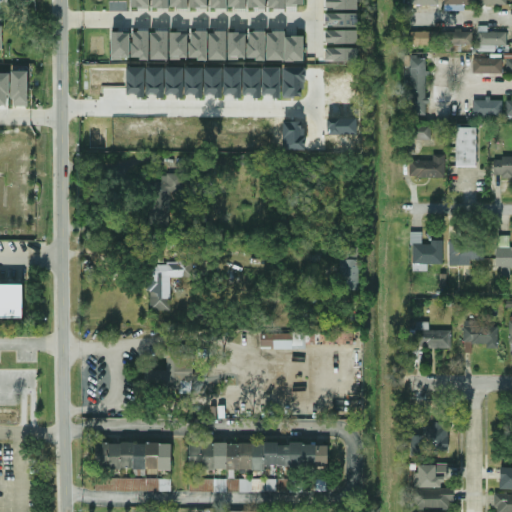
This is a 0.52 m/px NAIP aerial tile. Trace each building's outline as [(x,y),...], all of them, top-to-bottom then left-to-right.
[(150,0),(151,8),(168,8),(168,0),(150,0)] [(169,0),(170,8),(188,8),(187,0),(169,0)] [(188,0),(189,8),(207,8),(207,0),(188,0)] [(226,0),(209,0),(209,8),(227,8),(226,0)] [(246,8),(245,0),(228,0),(228,8),(246,8)] [(267,0),(267,8),(285,8),(285,4),(303,5),(303,0),(267,0)] [(326,0),(326,9),(358,10),(357,0),(326,0)] [(439,0),(404,0),(404,10),(427,11),(427,4),(439,5),(439,0)] [(357,13),(326,13),(326,27),(358,27),(357,13)] [(507,44),(506,31),(487,32),(487,26),(478,26),(479,45),(507,44)] [(131,59),(148,59),(149,31),(132,30),(131,59)] [(326,44),(358,44),(358,30),(326,30),(326,44)] [(473,31),(445,30),(444,51),(461,52),(461,45),(472,45),(473,31)] [(169,32),(151,31),(150,60),(168,60),(169,32)] [(207,31),(189,31),(190,59),(207,59),(207,31)] [(226,60),(227,31),(209,31),(209,60),(226,60)] [(265,59),(265,31),(248,31),(248,59),(265,59)] [(267,31),(267,60),(284,60),(285,31),(267,31)] [(437,45),(437,32),(411,31),(410,45),(437,45)] [(130,59),(129,32),(111,32),(112,59),(130,59)] [(170,59),(188,59),(188,32),(169,32),(170,59)] [(246,33),(228,33),(228,59),(246,59),(246,33)] [(285,61),(304,61),(304,36),(286,36),(285,61)] [(356,61),(356,47),(326,48),(326,61),(356,61)] [(427,115),(427,57),(410,57),(411,80),(407,80),(407,115),(427,115)] [(473,58),(473,73),(503,74),(503,58),(473,58)] [(145,66),(126,67),(127,96),(145,95),(145,66)] [(164,67),(146,67),(147,96),(165,95),(164,67)] [(203,67),(166,67),(166,93),(176,94),(175,96),(203,96),(203,67)] [(222,67),(204,67),(204,95),(222,95),(222,67)] [(224,96),(242,95),(241,67),(223,67),(224,96)] [(262,68),(243,67),(243,96),(261,96),(262,68)] [(281,68),(263,67),(262,96),(280,96),(281,68)] [(304,97),(305,68),(284,68),(283,96),(304,97)] [(28,71),(12,70),(11,106),(27,106),(28,71)] [(8,73),(0,73),(0,105),(9,105),(8,73)] [(502,99),(484,99),(484,100),(473,100),(473,115),(502,116),(502,99)] [(431,125),(411,125),(412,140),(432,139),(431,125)] [(456,166),(476,167),(477,127),(457,127),(456,166)] [(445,177),(445,154),(433,155),(433,160),(410,161),(410,178),(445,177)] [(493,176),(511,176),(511,157),(494,157),(493,176)] [(170,191),(182,192),(183,175),(161,174),(161,183),(152,182),(150,226),(169,227),(170,191)] [(425,271),(425,263),(443,263),(443,242),(422,242),(422,233),(413,233),(412,270),(425,271)] [(511,267),(511,246),(509,247),(510,236),(497,236),(496,267),(501,267),(501,276),(510,276),(511,268),(511,267)] [(449,266),(470,265),(470,260),(484,259),(484,241),(449,242),(449,266)] [(342,248),(343,291),(359,290),(358,248),(342,248)] [(170,311),(170,277),(193,277),(193,262),(150,263),(150,311),(170,311)] [(23,285),(0,284),(0,317),(22,318),(23,285)] [(429,330),(429,321),(416,322),(416,348),(451,347),(450,330),(429,330)] [(464,324),(464,344),(487,344),(487,348),(498,348),(498,325),(464,324)] [(261,333),(260,348),(305,349),(305,334),(261,333)] [(147,370),(147,386),(177,386),(177,393),(193,393),(193,345),(167,345),(167,370),(147,370)] [(411,454),(449,453),(448,422),(433,422),(433,426),(423,426),(423,435),(411,435),(411,454)] [(328,444),(189,442),(189,469),(265,470),(265,464),(328,465),(328,444)] [(171,469),(171,443),(96,443),(96,469),(171,469)] [(441,487),(441,480),(448,480),(448,464),(418,465),(418,488),(441,487)] [(511,489),(511,467),(501,467),(500,489),(511,489)] [(189,492),(264,492),(264,479),(234,479),(234,470),(228,470),(228,478),(189,478),(189,492)] [(171,479),(96,478),(96,491),(171,492),(171,479)] [(266,491),(288,491),(288,479),(266,479),(266,491)] [(413,509),(453,508),(453,489),(412,490),(413,509)]
